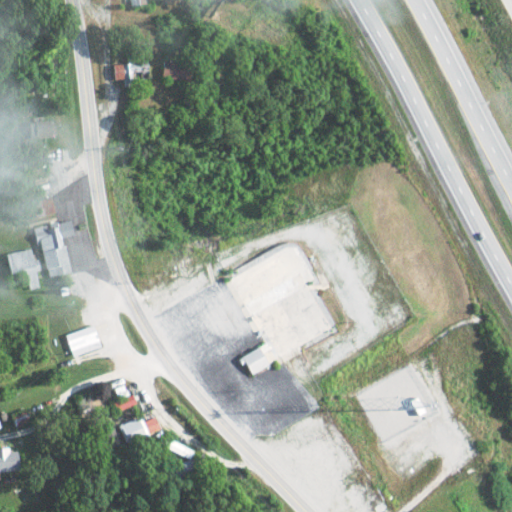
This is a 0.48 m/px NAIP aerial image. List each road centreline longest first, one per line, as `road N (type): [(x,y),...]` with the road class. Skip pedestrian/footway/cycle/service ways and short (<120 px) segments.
road 1 (residential): [(306,511),(169,364),(137,314),(99,199),(70,0)]
road 2 (trunk): [(358,0),(511,285)]
road 3 (trunk): [(511,184),(412,0)]
